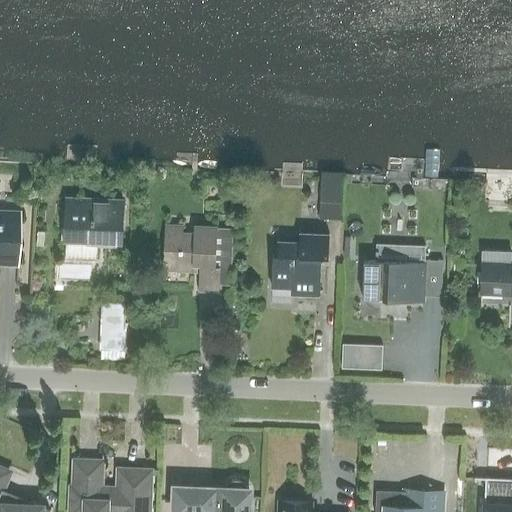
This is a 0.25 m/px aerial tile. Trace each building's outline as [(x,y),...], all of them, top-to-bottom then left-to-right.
[(321,176),(321,178),(319,218),(341,219),(343,177),(321,176)] [(121,243),(122,212),(122,199),(67,196),(66,210),(65,241),(121,243)] [(0,263),(18,264),(21,212),(0,210),(0,263)] [(214,210),(214,220),(231,220),(231,211),(214,210)] [(232,235),(216,234),(216,227),(165,225),(163,267),(199,269),(198,291),(218,292),(219,268),(231,269),(232,235)] [(272,255),(271,287),(291,287),(291,295),(319,296),(320,257),(328,257),(329,234),(299,233),(299,242),(278,241),(277,255),(272,255)] [(511,250),(482,250),(482,263),(481,293),(511,294),(511,250)] [(364,261),(362,298),(394,299),(394,296),(401,296),(400,299),(424,300),(424,297),(442,297),(443,264),(424,263),(424,253),(375,251),(374,262),(364,261)] [(102,303),(101,349),(126,350),(127,329),(125,329),(126,304),(102,303)] [(356,348),(340,347),(340,368),(356,369),(356,348)] [(71,486),(70,511),(148,511),(151,471),(119,469),(118,489),(116,488),(114,491),(105,490),(103,488),(101,488),(102,461),(75,460),(74,487),(71,486)] [(0,467),(0,511),(48,511),(49,509),(32,502),(30,507),(0,494),(0,484),(6,470),(0,467)] [(511,511),(511,479),(475,478),(475,479),(485,479),(483,511),(511,511)] [(242,481),(241,480),(239,479),(237,479),(235,479),(233,479),(231,480),(230,481),(228,482),(227,483),(225,485),(224,486),(224,488),(223,490),(223,492),(215,491),(215,489),(175,488),(174,511),(248,511),(249,492),(249,490),(249,488),(248,486),(247,485),(246,483),(244,482),(242,481)] [(376,495),(375,511),(422,511),(424,489),(405,488),(404,506),(394,505),(395,496),(376,495)] [(279,501),(278,511),(311,511),(312,502),(279,501)]
